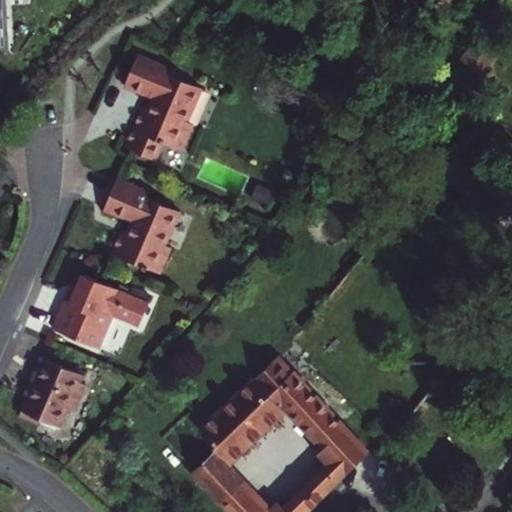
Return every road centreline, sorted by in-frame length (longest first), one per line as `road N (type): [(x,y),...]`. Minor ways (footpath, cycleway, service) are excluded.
road 1 (residential): [(0,326),(41,225),(45,132)]
road 2 (residential): [(341,511),(409,500),(487,511)]
